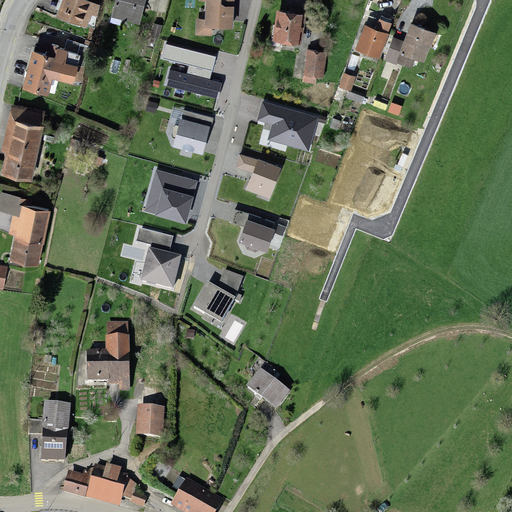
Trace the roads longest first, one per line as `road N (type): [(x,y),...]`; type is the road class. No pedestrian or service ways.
road 1 (track): [(228,511),(276,439),(386,358),(457,330),(511,338)]
road 2 (residential): [(354,221),(371,228),(393,218),(485,0)]
road 3 (residential): [(197,246),(257,0)]
